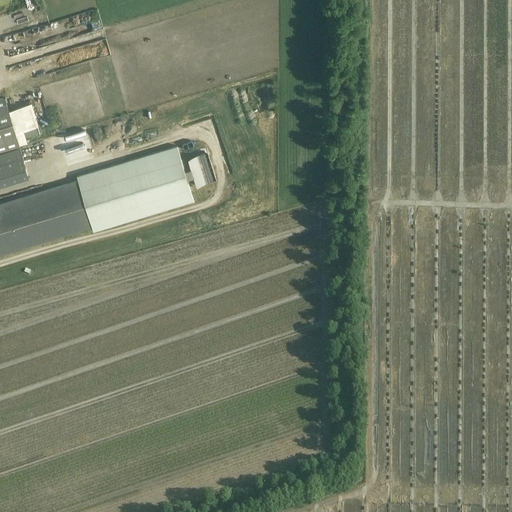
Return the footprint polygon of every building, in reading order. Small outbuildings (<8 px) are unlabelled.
[(9,111),(7,104),(5,98),(0,99),(0,152),(20,146),(9,111)] [(39,135),(30,105),(9,111),(20,146),(27,144),(26,139),(39,135)] [(0,186),(29,178),(20,146),(0,152),(0,186)] [(79,181),(0,204),(0,254),(93,227),(94,231),(195,200),(188,176),(186,170),(178,146),(78,176),(79,181)] [(190,169),(186,170),(188,176),(191,175),(195,186),(213,180),(205,153),(186,158),(190,169)]
